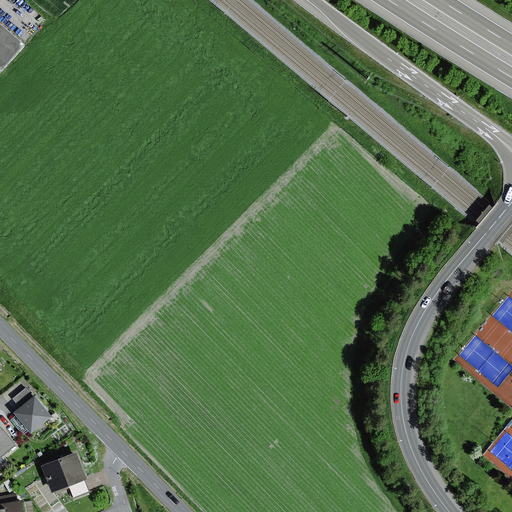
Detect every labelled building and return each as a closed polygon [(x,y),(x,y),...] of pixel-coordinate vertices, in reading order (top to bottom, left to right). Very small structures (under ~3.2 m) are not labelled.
[(0,19),(0,67),(2,69),(26,42),(0,19)] [(21,407),(34,396),(26,386),(13,398),(21,407)] [(21,407),(16,411),(32,431),(53,413),(37,394),(34,396),(21,407)] [(0,421),(0,456),(17,443),(0,421)] [(77,451),(43,464),(53,490),(70,484),(86,478),(87,477),(77,451)] [(86,478),(70,484),(75,497),(91,491),(86,478)] [(9,479),(4,482),(10,492),(15,488),(9,479)] [(0,511),(25,511),(23,499),(0,502),(0,511)]
